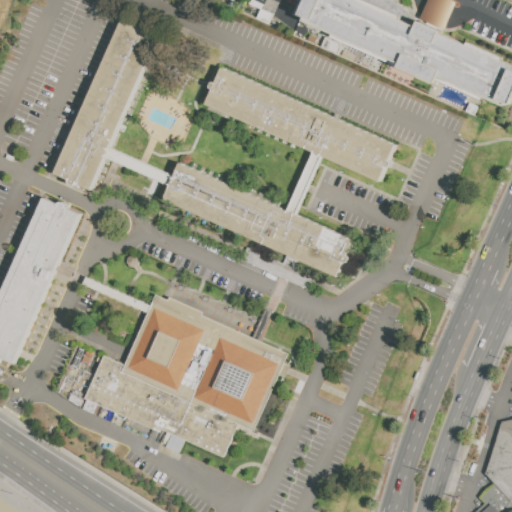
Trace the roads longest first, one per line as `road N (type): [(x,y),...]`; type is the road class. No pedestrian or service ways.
road 1 (trunk): [(475,302),(397,507)]
road 2 (primary): [(123,511),(0,428)]
